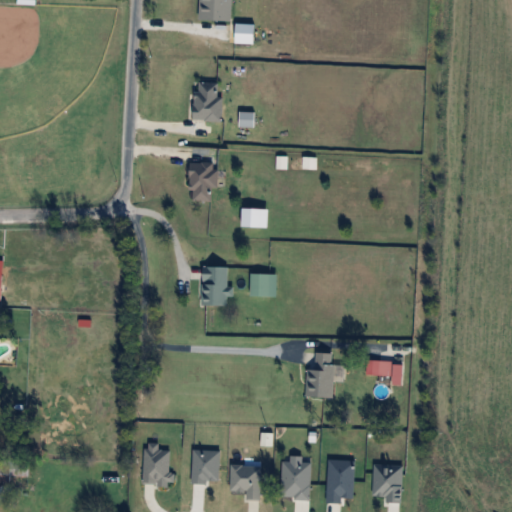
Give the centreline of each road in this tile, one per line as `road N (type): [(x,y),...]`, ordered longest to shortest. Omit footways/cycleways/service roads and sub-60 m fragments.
road 1 (residential): [(119,204),(131,0)]
road 2 (residential): [(0,214),(94,214),(119,204)]
